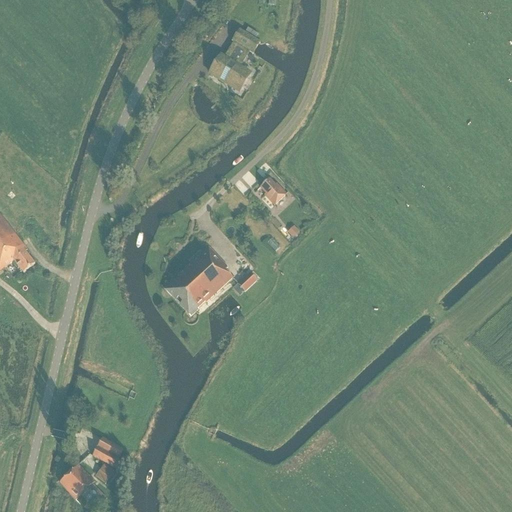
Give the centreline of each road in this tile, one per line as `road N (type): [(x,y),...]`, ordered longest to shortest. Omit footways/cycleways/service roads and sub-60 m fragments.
road 1 (tertiary): [(22,511),(105,166),(142,83),(193,0)]
road 2 (unclassified): [(231,183),(303,104),(329,0)]
